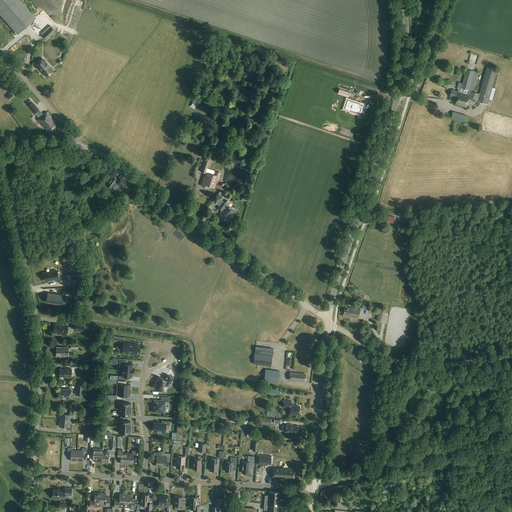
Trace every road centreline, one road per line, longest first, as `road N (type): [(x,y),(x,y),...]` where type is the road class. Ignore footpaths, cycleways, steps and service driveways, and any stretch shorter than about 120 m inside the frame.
road 1 (tertiary): [(327,320),(401,80),(402,0)]
road 2 (unclassified): [(33,472),(41,345),(1,146)]
road 3 (tertiary): [(327,320),(84,147)]
road 4 (tertiary): [(511,355),(416,366),(327,320)]
road 5 (tertiary): [(311,487),(327,320)]
road 6 (track): [(351,477),(511,427)]
road 7 (residential): [(311,487),(144,479)]
road 8 (unclassified): [(0,52),(84,147)]
